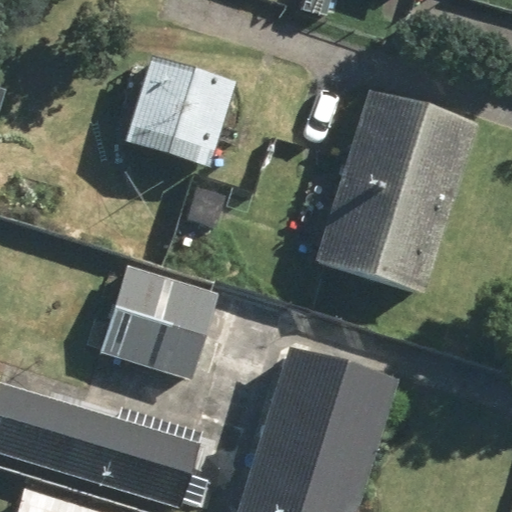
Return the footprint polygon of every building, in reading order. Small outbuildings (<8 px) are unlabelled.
[(259,144),(222,134),(235,84),(152,62),(130,147),(251,178),(259,144)] [(371,94),(339,192),(302,180),(290,218),(326,230),(315,265),(425,301),(481,131),(371,94)] [(214,296),(115,270),(93,354),(192,380),(214,296)] [(358,511),(400,381),(286,345),(233,511),(358,511)] [(175,511),(198,443),(0,377),(0,459),(158,511),(175,511)] [(95,511),(17,489),(9,511),(95,511)]
